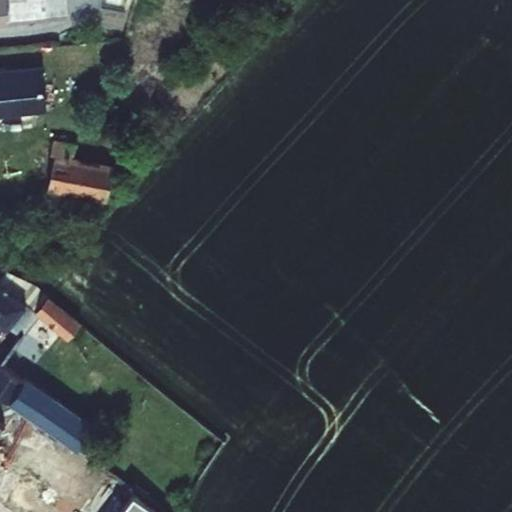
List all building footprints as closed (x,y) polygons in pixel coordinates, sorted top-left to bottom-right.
[(13,24),(74,19),(72,0),(0,0),(0,29),(13,28),(13,24)] [(0,120),(48,112),(42,70),(0,77),(0,120)] [(69,216),(97,221),(110,204),(106,202),(120,174),(77,164),(82,151),(56,145),(53,157),(57,158),(49,191),(73,197),(69,216)] [(73,197),(49,191),(45,211),(69,216),(73,197)] [(0,398),(14,409),(41,372),(48,378),(51,374),(60,361),(34,340),(47,323),(76,346),(87,331),(41,292),(9,276),(0,287),(0,325),(25,344),(3,373),(0,370),(0,398)] [(41,372),(14,409),(82,458),(112,417),(51,374),(48,378),(41,372)] [(0,448),(8,438),(11,434),(0,426),(0,448)] [(0,448),(0,510),(2,511),(148,511),(43,438),(30,455),(8,438),(0,448)]
